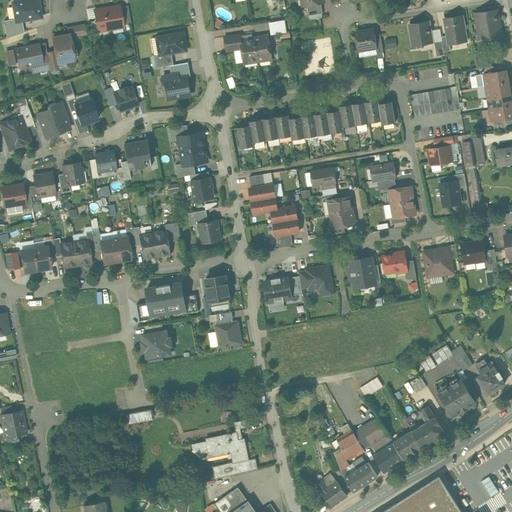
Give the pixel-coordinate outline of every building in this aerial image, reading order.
[(21,0),(20,3),(13,4),(15,18),(16,22),(22,21),(28,20),(30,17),(41,15),(38,0),(21,0)] [(321,3),(307,5),(309,15),(323,13),(321,3)] [(119,6),(95,10),(96,18),(94,21),(97,24),(98,30),(105,29),(108,31),(109,31),(111,28),(123,26),(123,25),(120,7),(119,6)] [(128,6),(120,7),(123,25),(131,23),(128,6)] [(497,10),(476,13),(481,39),(482,39),(500,36),(501,36),(497,10)] [(462,16),(445,18),(448,35),(449,44),(450,44),(450,42),(465,39),(465,41),(467,41),(462,16)] [(15,18),(4,20),(7,38),(24,32),(22,21),(16,22),(15,18)] [(285,20),(269,22),(271,34),(287,32),(285,20)] [(429,21),(410,24),(411,34),(414,34),(416,45),(432,42),(430,31),(429,21)] [(85,24),(67,27),(68,34),(70,34),(70,38),(87,35),(85,24)] [(374,29),(356,32),(359,50),(376,47),(377,47),(375,35),(374,29)] [(442,37),(440,29),(430,31),(432,42),(434,42),(442,40),(442,37)] [(184,32),(157,37),(160,54),(160,55),(172,53),(187,50),(184,32)] [(68,34),(52,37),(55,51),(57,62),(58,62),(75,59),(70,38),(70,34),(68,34)] [(254,38),(248,39),(248,38),(241,39),(240,34),(225,37),(227,51),(242,48),(244,64),(245,63),(245,62),(258,60),(254,38)] [(381,34),(375,35),(377,47),(376,47),(377,53),(383,52),(381,34)] [(268,35),(260,36),(260,37),(254,38),(258,60),(271,58),(271,59),(272,59),(268,35)] [(448,35),(442,37),(442,40),(444,52),(451,51),(450,44),(449,44),(448,35)] [(397,47),(396,38),(386,40),(387,49),(397,47)] [(434,42),(437,56),(445,55),(444,52),(442,40),(434,42)] [(45,42),(39,44),(41,56),(47,55),(47,53),(45,42)] [(39,44),(15,49),(19,67),(26,66),(26,67),(28,67),(27,66),(28,66),(28,65),(31,67),(34,64),(43,62),(41,56),(39,44)] [(133,49),(125,45),(122,52),(131,55),(133,49)] [(55,51),(47,53),(47,55),(50,70),(59,69),(58,62),(57,62),(55,51)] [(490,51),(475,54),(477,69),(482,68),(492,66),(490,51)] [(172,53),(160,55),(160,54),(154,55),(156,68),(174,64),(172,53)] [(492,66),(482,68),(483,74),(495,72),(494,66),(492,66)] [(495,72),(483,74),(477,75),(479,87),(487,86),(508,82),(506,70),(495,72)] [(193,72),(164,77),(168,98),(196,93),(193,72)] [(69,82),(61,85),(67,101),(75,98),(69,82)] [(508,82),(487,86),(489,97),(510,94),(508,82)] [(135,83),(115,90),(121,105),(140,97),(135,83)] [(511,103),(510,94),(489,97),(491,109),(511,105),(511,103)] [(91,99),(74,105),(81,124),(98,118),(91,99)] [(379,99),(366,102),(369,123),(382,121),(379,103),(379,99)] [(379,103),(382,121),(382,124),(396,122),(392,101),(379,103)] [(53,121),(65,116),(61,102),(48,106),(49,109),(53,121)] [(366,102),(353,104),(356,125),(369,123),(366,102)] [(353,104),(340,106),(340,110),(341,110),(343,127),(344,127),(356,125),(353,104)] [(511,105),(491,109),(493,121),(511,117),(511,105)] [(28,107),(19,111),(21,116),(26,127),(34,124),(28,107)] [(49,109),(37,113),(46,137),(58,133),(53,121),(49,109)] [(340,110),(328,112),(331,133),(344,131),(344,127),(343,127),(341,110),(340,110)] [(328,112),(315,114),(318,135),(331,133),(328,112)] [(289,114),(276,117),(279,138),(292,136),(292,135),(289,118),(290,118),(289,114)] [(315,114),(302,116),(306,137),(318,135),(315,114)] [(21,116),(0,123),(10,150),(31,142),(26,127),(21,116)] [(65,116),(53,121),(58,133),(70,128),(65,116)] [(290,118),(289,118),(292,135),(292,136),(293,139),(306,137),(302,116),(290,118)] [(276,117),(263,119),(267,140),(279,138),(276,117)] [(263,119),(250,121),(251,125),(254,142),(257,141),(267,140),(263,119)] [(511,119),(501,122),(502,128),(511,125),(511,119)] [(187,125),(169,128),(172,140),(178,138),(178,136),(189,134),(187,125)] [(251,125),(238,127),(241,148),(255,146),(254,142),(251,125)] [(189,134),(178,136),(178,138),(181,151),(204,146),(202,136),(197,132),(189,134)] [(452,136),(434,139),(435,146),(453,143),(452,136)] [(148,138),(118,141),(122,178),(130,177),(129,170),(151,167),(157,166),(155,154),(150,155),(148,138)] [(485,163),(480,139),(462,143),(466,166),(468,166),(476,164),(485,163)] [(204,146),(181,151),(183,163),(183,166),(194,164),(203,162),(206,157),(204,146)] [(449,146),(429,149),(431,165),(441,163),(441,164),(443,166),(447,165),(449,163),(449,162),(452,161),(449,146)] [(511,147),(496,150),(498,165),(499,165),(498,162),(511,160),(511,147)] [(113,151),(94,154),(97,172),(116,169),(113,151)] [(78,162),(63,165),(64,174),(66,185),(69,185),(81,183),(79,174),(80,174),(82,171),(81,169),(79,167),(78,162)] [(194,164),(183,166),(183,163),(176,164),(178,177),(196,174),(194,164)] [(393,163),(371,167),(374,180),(377,180),(395,177),(393,163)] [(333,168),(311,172),(314,185),(322,184),(335,182),(333,168)] [(52,172),(33,175),(35,185),(37,196),(40,195),(55,193),(52,172)] [(64,174),(58,175),(61,192),(70,191),(69,185),(66,185),(64,174)] [(263,174),(250,176),(251,182),(265,179),(263,174)] [(395,177),(377,180),(378,186),(382,185),(396,183),(395,177)] [(210,178),(192,181),(195,201),(213,197),(210,178)] [(441,205),(461,204),(459,178),(440,179),(441,205)] [(265,179),(251,182),(252,188),(266,185),(265,179)] [(335,182),(322,184),(323,190),(336,188),(335,182)] [(167,184),(168,191),(178,189),(177,183),(167,184)] [(396,183),(382,185),(383,192),(390,191),(390,190),(397,189),(396,183)] [(22,184),(3,187),(4,194),(1,197),(2,200),(5,203),(6,206),(8,212),(9,214),(22,211),(22,209),(21,204),(26,203),(23,191),(22,184)] [(97,197),(109,194),(107,184),(95,187),(97,197)] [(252,188),(250,188),(252,201),(276,197),(273,184),(266,185),(252,188)] [(37,196),(35,185),(29,186),(29,190),(32,204),(42,202),(40,195),(37,196)] [(397,189),(390,190),(390,191),(392,204),(413,200),(411,186),(397,189)] [(29,190),(23,191),(26,203),(21,204),(22,209),(32,208),(32,204),(29,190)] [(338,192),(324,195),(326,201),(329,201),(329,200),(339,198),(338,192)] [(276,197),(252,201),(254,214),(272,211),(272,210),(278,209),(276,197)] [(339,198),(329,200),(329,201),(331,214),(352,210),(350,197),(339,198)] [(413,200),(392,204),(394,217),(405,216),(415,214),(413,200)] [(295,206),(278,209),(272,210),(272,211),(274,222),(298,219),(295,206)] [(207,209),(189,213),(191,225),(199,224),(199,223),(209,221),(207,209)] [(352,210),(331,214),(333,227),(334,228),(344,226),(355,224),(352,210)] [(405,216),(394,217),(391,217),(392,224),(406,222),(405,216)] [(298,219),(274,222),(276,235),(277,235),(291,233),(300,231),(298,219)] [(209,221),(199,223),(199,224),(203,243),(221,239),(217,220),(209,221)] [(178,222),(165,224),(166,230),(167,230),(169,242),(181,240),(178,222)] [(132,228),(132,226),(125,227),(127,237),(129,244),(135,244),(135,243),(132,228)] [(344,226),(334,228),(333,227),(330,228),(331,234),(345,232),(344,226)] [(132,228),(135,243),(135,244),(135,245),(141,244),(139,235),(140,234),(139,227),(132,228)] [(166,230),(153,232),(157,256),(171,254),(169,242),(167,230),(166,230)] [(92,231),(86,232),(87,239),(89,250),(95,249),(92,233),(93,233),(92,231)] [(93,233),(92,233),(95,249),(95,251),(101,250),(100,241),(101,241),(99,232),(93,233)] [(140,234),(139,235),(141,244),(143,258),(157,256),(153,232),(140,234)] [(291,233),(277,235),(278,241),(292,239),(291,233)] [(127,237),(114,239),(117,261),(131,258),(129,244),(127,237)] [(59,238),(53,239),(56,257),(62,256),(60,244),(59,238)] [(53,239),(43,240),(44,246),(48,246),(50,258),(56,257),(53,239)] [(87,239),(74,241),(78,265),(91,263),(89,250),(87,239)] [(101,241),(100,241),(101,250),(103,263),(117,261),(114,239),(101,241)] [(292,239),(278,241),(279,247),(293,245),(292,239)] [(60,244),(62,256),(64,267),(78,265),(74,241),(60,244)] [(482,241),(462,244),(465,263),(484,260),(485,260),(484,251),(482,241)] [(456,244),(447,245),(448,248),(450,259),(458,258),(456,244)] [(44,246),(34,248),(38,270),(51,267),(50,258),(48,246),(44,246)] [(34,248),(20,250),(24,272),(38,270),(34,248)] [(448,248),(425,252),(429,276),(452,272),(450,259),(448,248)] [(494,249),(484,251),(485,260),(484,260),(486,268),(497,266),(494,249)] [(405,252),(383,256),(385,273),(406,269),(407,269),(406,261),(405,252)] [(371,260),(361,262),(361,260),(352,261),(353,268),(348,268),(350,281),(355,280),(356,287),(375,284),(371,260)] [(414,260),(406,261),(407,269),(406,269),(407,279),(417,278),(414,260)] [(328,265),(307,269),(307,270),(310,288),(320,287),(322,295),(333,293),(328,265)] [(307,270),(299,271),(302,289),(310,288),(307,270)] [(233,276),(214,278),(217,297),(236,294),(233,276)] [(287,278),(264,282),(268,302),(291,298),(287,278)] [(422,285),(418,280),(412,286),(416,291),(422,285)] [(182,282),(164,285),(169,311),(185,308),(186,308),(184,296),(182,282)] [(164,285),(147,288),(148,296),(149,302),(151,314),(152,314),(169,311),(164,285)] [(196,294),(184,296),(186,308),(185,308),(186,313),(199,311),(196,294)] [(149,302),(137,304),(140,321),(152,319),(152,314),(151,314),(149,302)] [(232,311),(217,314),(218,320),(233,318),(232,311)] [(5,313),(0,314),(0,334),(9,333),(7,322),(5,313)] [(238,322),(216,326),(220,346),(242,343),(238,322)] [(176,325),(147,330),(151,353),(180,348),(176,325)] [(453,354),(447,344),(442,347),(448,358),(453,354)] [(451,351),(458,361),(467,355),(461,345),(451,351)] [(448,358),(442,347),(437,351),(443,361),(448,358)] [(0,359),(15,357),(14,349),(0,351),(0,359)] [(443,361),(437,351),(432,354),(438,364),(443,361)] [(430,355),(425,358),(431,368),(436,365),(430,355)] [(467,355),(458,361),(463,370),(473,364),(467,355)] [(431,368),(425,358),(420,361),(426,372),(431,368)] [(484,359),(476,365),(482,374),(490,369),(484,359)] [(426,372),(420,361),(415,364),(421,375),(426,372)] [(482,374),(477,377),(488,394),(489,394),(490,395),(491,395),(493,395),(494,395),(496,394),(496,392),(496,391),(496,389),(505,383),(503,380),(506,378),(500,368),(497,370),(494,366),(490,369),(482,374)] [(421,376),(411,382),(417,392),(427,386),(421,376)] [(378,377),(360,388),(366,397),(383,386),(378,377)] [(476,402),(461,378),(439,392),(454,416),(476,402)] [(12,405),(0,407),(0,408),(1,414),(13,411),(12,405)] [(427,422),(417,428),(414,423),(410,426),(413,430),(423,447),(445,433),(428,405),(420,410),(427,422)] [(13,411),(1,414),(4,426),(23,422),(21,410),(13,411)] [(126,422),(151,419),(150,410),(125,412),(126,422)] [(378,417),(354,432),(364,449),(372,444),(389,433),(378,417)] [(248,419),(235,422),(236,429),(249,426),(248,419)] [(23,422),(4,426),(6,438),(18,435),(26,434),(23,422)] [(353,429),(337,439),(343,448),(348,461),(365,450),(364,449),(354,432),(353,429)] [(413,430),(395,442),(405,459),(423,447),(413,430)] [(238,431),(213,436),(217,455),(228,452),(231,451),(233,462),(234,463),(243,461),(250,459),(245,438),(239,439),(238,431)] [(389,433),(372,444),(377,453),(374,455),(385,472),(405,459),(395,442),(389,433)] [(18,435),(6,438),(8,444),(19,442),(18,435)] [(213,436),(206,438),(207,440),(193,443),(194,448),(202,455),(203,458),(217,455),(213,436)] [(343,448),(335,451),(341,468),(347,466),(349,465),(348,461),(343,448)] [(250,459),(243,461),(245,471),(258,468),(256,458),(250,459)] [(233,462),(214,467),(216,474),(217,478),(245,471),(243,461),(234,463),(233,462)] [(369,461),(350,473),(347,466),(341,468),(343,474),(354,491),(378,476),(369,461)] [(461,511),(438,476),(383,511),(479,511),(461,511)] [(347,495),(337,481),(328,488),(322,479),(316,483),(332,506),(347,495)] [(238,487),(214,504),(218,509),(219,511),(238,511),(250,504),(238,487)] [(214,504),(211,499),(205,503),(206,511),(213,511),(218,509),(214,504)] [(103,501),(84,505),(85,511),(105,511),(103,502),(104,502),(103,501)] [(177,502),(176,511),(184,511),(185,502),(177,502)] [(277,511),(271,503),(261,510),(262,511),(277,511)]
